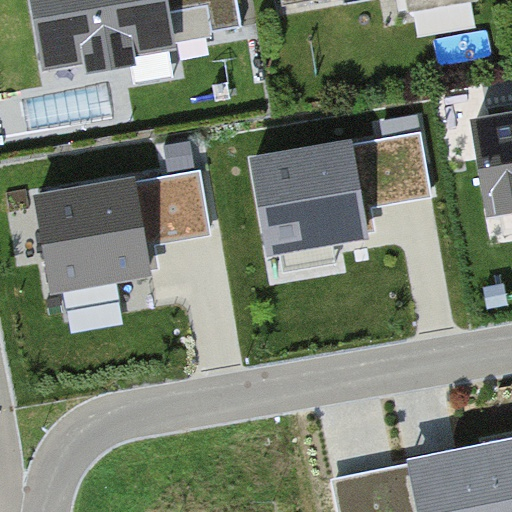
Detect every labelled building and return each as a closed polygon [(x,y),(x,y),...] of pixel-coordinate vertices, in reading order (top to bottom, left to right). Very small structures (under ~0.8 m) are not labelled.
[(172,0),(29,0),(43,75),(181,50),(172,0)] [(240,0),(179,0),(182,13),(209,8),(213,34),(245,28),(240,0)] [(343,0),(283,0),(286,16),(345,6),(343,0)] [(351,0),(356,21),(474,0),(351,0)] [(493,213),(511,209),(511,119),(477,126),(493,213)] [(378,203),(433,193),(422,134),(368,144),(378,203)] [(272,252),(366,235),(350,147),(257,164),(272,252)] [(157,241),(212,231),(202,173),(147,182),(157,241)] [(55,289),(149,273),(134,185),(40,201),(55,289)] [(511,511),(511,438),(484,444),(488,463),(498,511),(511,511)] [(498,511),(488,463),(413,478),(420,511),(498,511)] [(405,511),(397,470),(337,482),(342,511),(405,511)]
